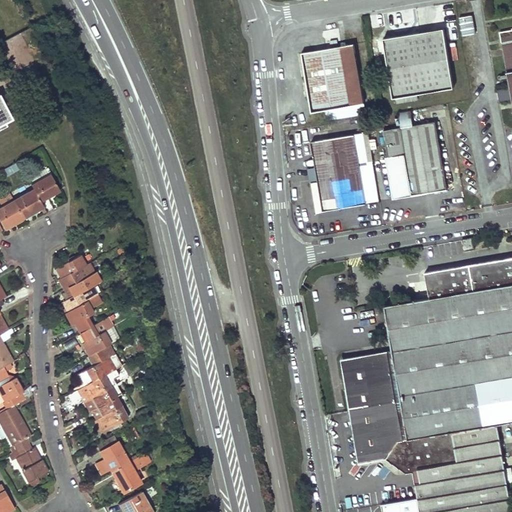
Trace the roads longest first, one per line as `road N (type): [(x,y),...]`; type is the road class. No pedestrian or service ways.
road 1 (primary): [(259,511),(177,173),(153,98),(105,0)]
road 2 (primary): [(86,0),(158,175),(235,511)]
road 3 (residential): [(72,511),(40,380),(37,244),(62,229)]
road 4 (unclassified): [(328,511),(284,258)]
road 5 (unclassified): [(284,258),(257,19)]
road 6 (unclassified): [(284,258),(511,216)]
